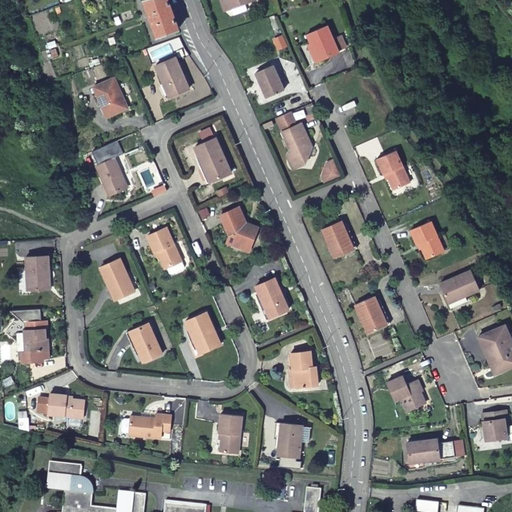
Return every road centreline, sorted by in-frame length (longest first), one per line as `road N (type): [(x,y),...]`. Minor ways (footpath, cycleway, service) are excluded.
road 1 (residential): [(178,195),(248,356),(240,383),(225,391),(103,379),(80,369),(69,249),(91,230)]
road 2 (residential): [(281,213),(347,379),(354,421),(347,511)]
road 3 (residential): [(356,179),(429,345),(458,387)]
road 4 (residential): [(233,101),(159,136),(178,195)]
road 5 (residential): [(233,101),(281,213)]
